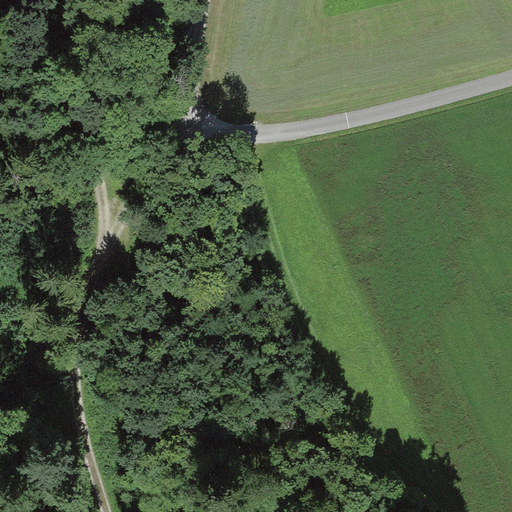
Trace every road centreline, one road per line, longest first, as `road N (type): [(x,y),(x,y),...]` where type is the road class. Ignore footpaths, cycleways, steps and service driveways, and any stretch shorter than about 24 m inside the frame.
road 1 (track): [(0,24),(75,99),(119,126),(182,137),(86,283),(76,383),(109,511)]
road 2 (track): [(511,82),(400,109),(254,130)]
road 3 (track): [(75,99),(98,182),(86,283)]
road 4 (track): [(209,136),(190,102),(208,0)]
